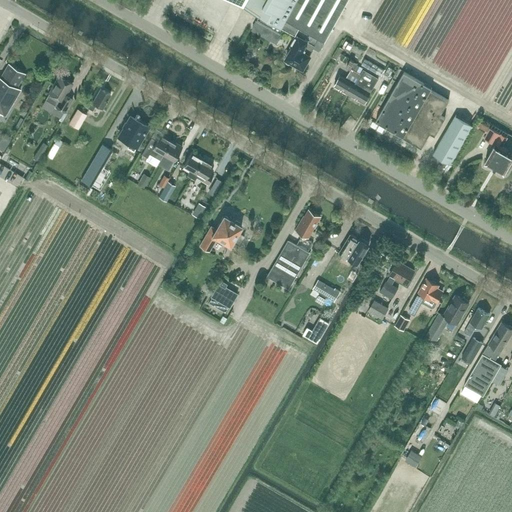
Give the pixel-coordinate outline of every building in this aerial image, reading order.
[(232,0),(262,16),(260,20),(258,19),(252,29),(277,44),(283,33),(282,33),(285,29),(298,36),(292,46),(293,47),(286,59),(286,61),(287,62),(289,63),(291,63),(292,63),(293,61),(303,67),(311,54),(309,53),(314,47),(320,50),(347,0),(232,0)] [(353,44),(346,41),(342,47),(349,51),(353,44)] [(344,49),(340,47),(333,58),(337,60),(344,49)] [(385,70),(365,58),(361,64),(381,76),(385,70)] [(361,74),(364,68),(357,64),(357,63),(351,59),(346,66),(351,70),(346,78),(340,74),(334,85),(349,94),(361,74)] [(0,112),(5,116),(20,90),(16,87),(25,73),(8,64),(0,77),(0,112)] [(394,70),(389,67),(384,75),(390,78),(394,70)] [(361,74),(376,82),(376,83),(380,77),(364,68),(361,74)] [(376,120),(422,147),(431,132),(435,135),(445,117),(440,115),(449,100),(431,89),(432,87),(405,71),(376,120)] [(361,74),(349,94),(365,103),(371,93),(370,92),(376,82),(361,74)] [(54,106),(64,112),(72,98),(66,94),(72,83),(59,75),(48,93),(49,93),(45,100),(54,106)] [(96,105),(102,108),(111,94),(100,88),(92,102),(90,100),(86,107),(93,111),(96,105)] [(68,123),(72,125),(78,129),(87,114),(77,108),(68,123)] [(456,115),(433,153),(451,164),(474,125),(456,115)] [(134,150),(136,146),(148,126),(130,116),(119,136),(130,142),(127,147),(134,150)] [(68,127),(64,133),(71,138),(76,132),(68,127)] [(511,159),(511,153),(502,148),(507,138),(501,133),(501,134),(490,128),(484,138),(495,144),(485,161),(497,168),(497,171),(501,173),(505,172),(511,159)] [(160,159),(171,139),(160,133),(156,140),(151,137),(141,153),(147,157),(149,153),(160,159)] [(2,138),(0,141),(0,148),(4,151),(10,142),(2,138)] [(62,141),(58,138),(47,155),(52,158),(62,141)] [(171,139),(160,159),(170,166),(182,145),(171,139)] [(43,141),(33,157),(38,160),(48,144),(43,141)] [(112,149),(102,143),(95,156),(105,161),(112,149)] [(192,151),(183,165),(190,169),(187,175),(191,177),(203,157),(192,151)] [(203,157),(191,177),(195,179),(197,177),(207,183),(212,175),(208,172),(213,164),(203,157)] [(104,168),(98,165),(84,190),(90,194),(104,168)] [(143,187),(150,176),(144,172),(137,183),(143,187)] [(164,174),(159,183),(164,186),(169,177),(164,174)] [(217,178),(213,185),(218,188),(223,181),(217,178)] [(168,181),(159,197),(166,201),(175,185),(168,181)] [(205,207),(199,203),(193,214),(199,218),(205,207)] [(296,230),(308,237),(320,216),(309,210),(305,216),(304,216),(296,230)] [(233,241),(239,245),(244,236),(237,231),(241,225),(224,215),(217,228),(211,225),(200,245),(209,251),(217,238),(230,246),(233,241)] [(351,233),(340,252),(358,263),(369,244),(368,243),(368,242),(362,238),(361,239),(360,239),(351,233)] [(311,252),(289,239),(267,276),(289,289),(311,252)] [(396,279),(406,285),(415,270),(405,265),(404,267),(397,263),(389,275),(390,276),(387,281),(386,280),(380,291),(392,299),(399,288),(393,284),(396,279)] [(428,278),(409,312),(415,315),(422,302),(431,307),(434,307),(443,291),(436,287),(438,284),(428,278)] [(340,292),(319,279),(313,289),(334,301),(340,292)] [(226,283),(221,280),(220,283),(219,283),(211,296),(212,297),(209,302),(225,311),(228,306),(229,307),(237,293),(225,286),(226,283)] [(469,302),(466,301),(456,294),(444,315),(439,312),(426,334),(437,340),(449,319),(457,323),(462,314),(469,302)] [(375,299),(369,309),(368,310),(383,318),(389,308),(375,299)] [(477,325),(482,327),(490,314),(479,307),(470,321),(464,332),(470,336),(477,325)] [(410,320),(401,314),(395,325),(404,330),(410,320)] [(308,327),(303,334),(308,337),(316,342),(317,343),(329,323),(328,322),(320,317),(313,330),(308,327)] [(494,361),(501,351),(511,332),(511,327),(502,322),(464,384),(483,395),(492,380),(493,380),(501,365),(494,361)] [(483,342),(475,337),(474,336),(461,357),(471,363),(483,342)] [(501,365),(493,380),(499,385),(508,370),(501,365)] [(494,416),(501,405),(495,402),(489,412),(494,416)] [(424,418),(421,423),(427,426),(430,421),(424,418)] [(451,425),(461,430),(464,424),(454,419),(451,425)] [(415,467),(421,457),(411,451),(405,462),(415,467)]
